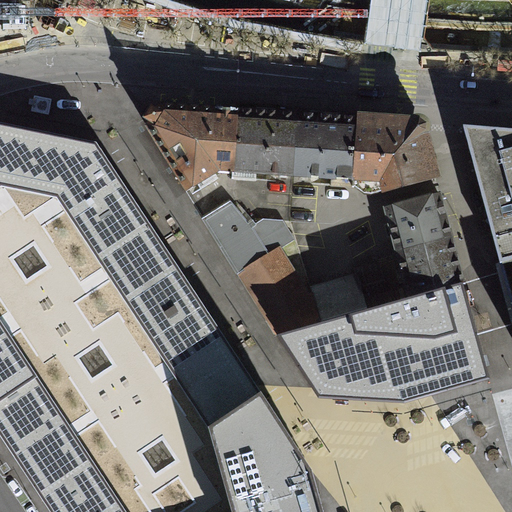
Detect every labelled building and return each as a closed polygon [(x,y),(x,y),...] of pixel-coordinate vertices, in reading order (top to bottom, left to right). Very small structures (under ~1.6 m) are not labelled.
[(439,179),(422,123),(160,105),(147,126),(186,190),(220,171),(380,181),(384,196),(439,179)] [(324,511),(313,466),(95,149),(0,127),(0,436),(49,511),(324,511)] [(511,314),(511,131),(464,128),(511,314)] [(433,197),(388,208),(399,252),(444,241),(433,197)] [(230,202),(202,219),(276,335),(320,322),(312,295),(279,248),(294,240),(281,220),(263,219),(252,227),(230,202)] [(455,286),(444,241),(399,252),(410,297),(455,286)] [(359,282),(312,295),(320,322),(368,309),(359,282)] [(320,322),(276,335),(312,392),(398,394),(476,374),(455,286),(410,297),(368,309),(320,322)]
